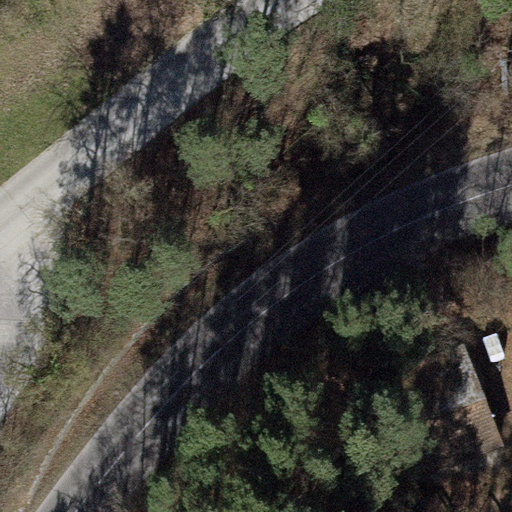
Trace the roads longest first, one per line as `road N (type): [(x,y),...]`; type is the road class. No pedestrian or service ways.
road 1 (primary): [(511,172),(386,220),(293,276),(151,402),(68,511)]
road 2 (unclassified): [(300,0),(241,38),(0,235)]
